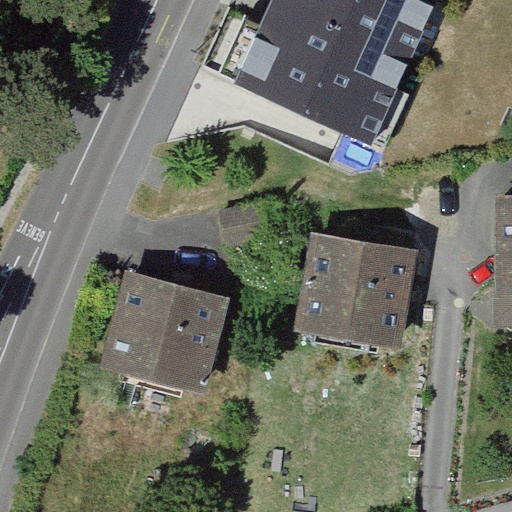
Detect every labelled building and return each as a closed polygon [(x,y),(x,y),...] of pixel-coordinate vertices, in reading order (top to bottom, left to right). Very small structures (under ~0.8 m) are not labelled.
[(247,164),(255,205),(319,193),(311,152),(247,164)] [(511,203),(489,204),(493,325),(511,324),(511,203)] [(274,207),(224,218),(231,253),(282,242),(274,207)] [(414,260),(299,237),(281,323),(396,347),(414,260)] [(110,278),(86,372),(202,400),(225,307),(110,278)]
